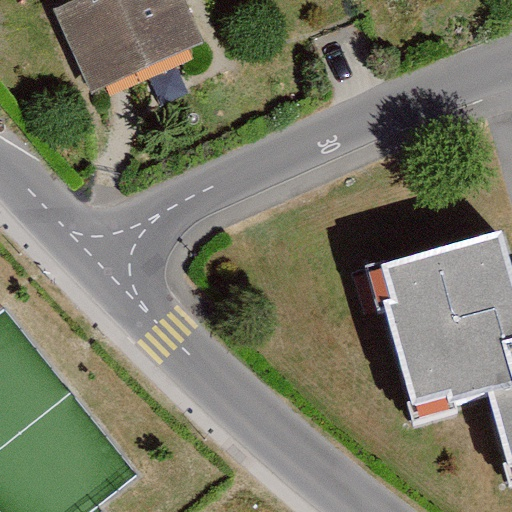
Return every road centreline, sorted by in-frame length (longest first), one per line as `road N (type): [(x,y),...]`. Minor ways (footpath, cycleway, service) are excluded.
road 1 (residential): [(511,73),(415,106),(89,248)]
road 2 (residential): [(89,248),(169,336),(366,511)]
road 3 (residential): [(0,141),(89,248)]
